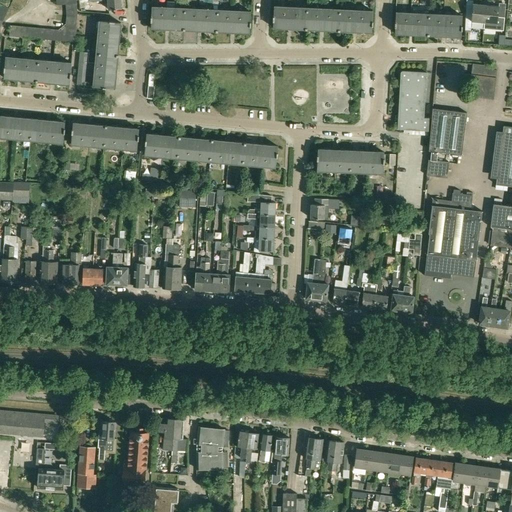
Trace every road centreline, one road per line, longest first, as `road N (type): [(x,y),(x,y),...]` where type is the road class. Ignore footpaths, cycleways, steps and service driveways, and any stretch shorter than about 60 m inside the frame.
road 1 (residential): [(0,391),(196,409),(511,455)]
road 2 (residential): [(292,310),(0,295)]
road 3 (residential): [(511,342),(292,310)]
road 4 (residential): [(292,310),(300,129)]
road 5 (residential): [(300,129),(137,113)]
road 6 (residential): [(381,53),(371,127),(300,129)]
road 7 (residential): [(137,113),(0,100)]
road 8 (residential): [(511,58),(381,53)]
road 9 (residential): [(381,53),(258,53)]
